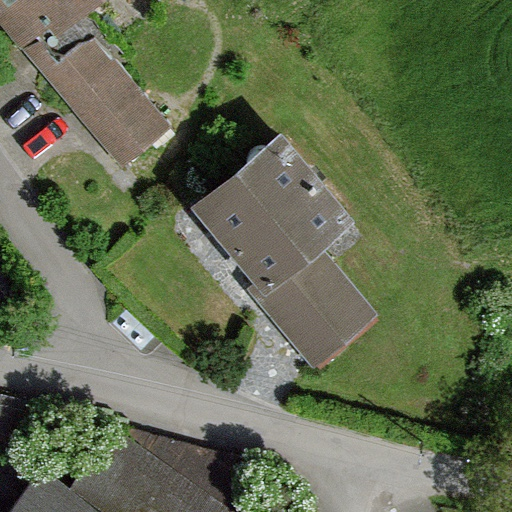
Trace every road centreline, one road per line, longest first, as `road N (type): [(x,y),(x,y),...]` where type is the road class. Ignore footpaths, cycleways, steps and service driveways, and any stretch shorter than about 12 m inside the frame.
road 1 (unclassified): [(511,485),(155,405)]
road 2 (residential): [(155,405),(0,167)]
road 3 (residential): [(155,405),(0,365)]
